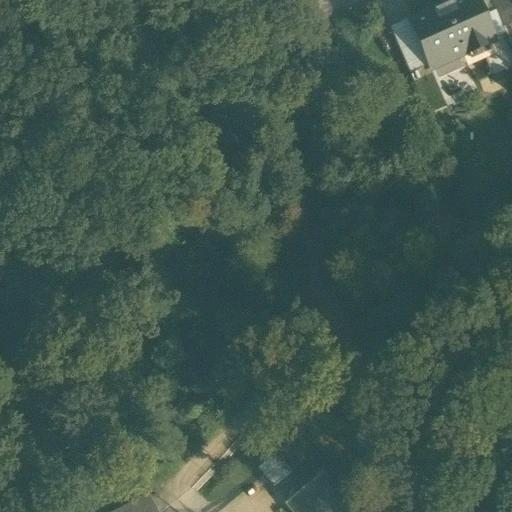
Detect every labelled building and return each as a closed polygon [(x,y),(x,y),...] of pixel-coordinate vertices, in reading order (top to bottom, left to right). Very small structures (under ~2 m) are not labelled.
[(409,18),(429,65),(459,52),(461,58),(463,57),(462,57),(493,44),(494,43),(493,40),(483,17),(471,22),(462,0),(442,9),(441,5),(409,18)] [(511,0),(462,0),(471,22),(483,17),(495,12),(502,28),(511,22),(511,0)] [(505,35),(502,28),(495,12),(483,17),(493,40),(505,35)] [(411,73),(429,65),(409,18),(392,27),(411,73)] [(279,455),(260,469),(275,488),(293,474),(279,455)] [(346,511),(321,480),(289,505),(294,511),(346,511)] [(116,511),(151,511),(144,497),(116,511)]
